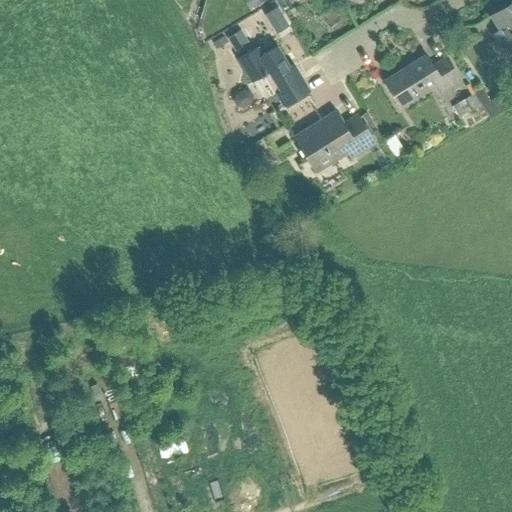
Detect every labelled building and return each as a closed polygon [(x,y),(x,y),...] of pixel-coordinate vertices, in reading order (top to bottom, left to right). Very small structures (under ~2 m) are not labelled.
[(296,0),(284,5),(291,22),(302,17),(296,0)] [(506,54),(511,50),(511,1),(493,13),(503,29),(494,34),(506,54)] [(264,13),(276,32),(289,24),(277,5),(264,13)] [(253,43),(265,33),(255,22),(244,32),(253,43)] [(249,42),(240,28),(226,37),(235,51),(249,42)] [(258,45),(238,57),(252,81),(269,70),(281,89),(276,92),(284,104),(309,89),(300,73),(296,75),(277,45),(263,54),(258,45)] [(427,54),(386,79),(401,104),(435,83),(440,91),(460,78),(447,57),(434,65),(427,54)] [(511,88),(503,92),(508,105),(511,103),(511,88)] [(475,92),(458,102),(452,106),(458,116),(465,112),(481,102),(475,92)] [(335,111),(294,136),(316,170),(347,151),(351,156),(374,142),(357,115),(343,123),(335,111)] [(411,149),(425,140),(415,123),(400,132),(411,149)] [(264,429),(276,426),(263,370),(247,373),(248,376),(232,380),(242,419),(261,415),(264,429)] [(181,448),(210,441),(206,426),(177,433),(181,448)]
